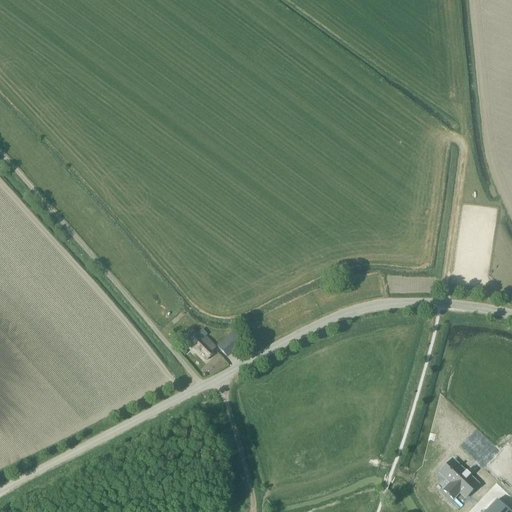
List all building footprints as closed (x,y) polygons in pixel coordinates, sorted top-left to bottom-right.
[(176,317),(171,321),(175,326),(180,322),(176,317)] [(201,341),(195,335),(196,334),(191,330),(183,338),(206,360),(213,353),(211,351),(215,348),(205,338),(201,341)] [(228,358),(244,344),(233,331),(217,345),(228,358)] [(452,482),(445,489),(454,498),(461,491),(467,496),(480,484),(471,476),(472,475),(472,474),(471,475),(467,472),(468,471),(468,470),(467,471),(458,463),(446,476),(452,482)] [(509,511),(497,500),(485,511),(509,511)]
